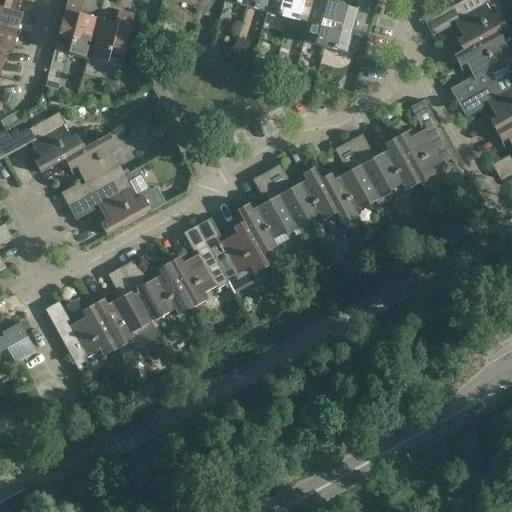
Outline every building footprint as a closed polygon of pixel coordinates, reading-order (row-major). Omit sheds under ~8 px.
[(0,0),(0,29),(16,34),(21,14),(16,13),(19,0),(0,0)] [(87,59),(97,20),(79,15),(83,3),(72,0),(67,0),(55,45),(69,48),(67,54),(87,59)] [(224,0),(224,3),(246,9),(247,0),(224,0)] [(247,0),(246,9),(267,14),(270,0),(247,0)] [(270,0),(267,14),(288,20),(292,0),(270,0)] [(309,24),(314,0),(292,0),(288,20),(307,25),(309,24)] [(314,0),(309,24),(307,25),(302,43),(324,49),(336,5),(327,3),(327,0),(314,0)] [(356,0),(354,10),(336,5),(324,49),(346,55),(351,35),(360,38),(370,0),(356,0)] [(498,32),(507,27),(499,13),(492,16),(485,4),(488,2),(486,0),(464,0),(424,22),(432,37),(451,27),(449,23),(453,21),(462,38),(456,41),(462,51),(498,32)] [(115,24),(97,20),(87,59),(107,65),(109,59),(122,63),(134,16),(118,11),(115,24)] [(498,32),(462,51),(454,56),(460,67),(466,64),(475,81),(471,83),(468,79),(450,89),(458,104),(511,74),(511,67),(509,62),(506,63),(499,50),(506,47),(499,33),(507,28),(507,27),(498,32)] [(0,74),(6,53),(11,54),(16,34),(0,29),(0,74)] [(225,47),(222,58),(231,60),(235,49),(225,47)] [(266,60),(264,71),(272,73),(275,62),(266,60)] [(286,73),(284,79),(293,81),(294,75),(286,73)] [(490,122),(496,133),(511,124),(511,74),(458,104),(466,118),(484,108),(482,104),(487,102),(496,119),(490,122)] [(44,88),(57,92),(59,85),(46,81),(44,88)] [(406,133),(395,139),(419,183),(435,174),(431,168),(442,162),(443,164),(450,160),(453,165),(458,162),(424,101),(410,109),(420,127),(423,125),(425,130),(409,139),(406,133)] [(0,132),(0,150),(4,159),(32,144),(41,160),(34,163),(40,174),(63,162),(109,136),(108,135),(84,148),(76,135),(70,138),(63,126),(65,125),(59,113),(11,140),(6,129),(0,132)] [(511,124),(496,133),(501,144),(508,141),(511,148),(511,158),(510,156),(492,166),(500,181),(511,174),(511,124)] [(362,135),(348,143),(382,204),(386,201),(383,197),(390,194),(389,191),(401,185),(405,191),(419,183),(395,139),(384,145),(387,151),(371,160),(369,155),(372,153),(362,135)] [(60,193),(68,207),(130,173),(128,170),(123,172),(119,165),(117,166),(110,154),(117,150),(109,136),(63,162),(69,172),(76,168),(84,184),(80,186),(78,183),(60,193)] [(382,204),(348,143),(334,151),(344,169),(348,167),(350,172),(333,181),(330,175),(320,180),(344,225),(359,216),(355,210),(367,203),(368,205),(375,201),(377,206),(382,204)] [(344,225),(320,180),(313,169),(302,176),(305,181),(289,190),(287,186),(290,184),(280,166),(266,174),(299,234),(303,232),(301,227),(308,224),(307,222),(319,216),(322,222),(337,214),(343,225),(344,225)] [(130,173),(68,207),(76,221),(94,211),(92,208),(97,205),(106,222),(100,225),(106,237),(151,213),(135,184),(131,187),(127,180),(132,177),(130,173)] [(237,211),(243,222),(262,255),(276,247),(273,241),(286,234),(286,235),(293,232),(295,236),(299,234),(266,174),(252,182),(262,199),(266,197),(268,202),(252,211),(249,205),(237,211)] [(262,255),(243,222),(233,228),(237,234),(220,243),(218,239),(220,237),(210,219),(197,226),(230,287),(234,285),(232,281),(239,277),(238,274),(249,268),(253,274),(268,266),(262,255)] [(0,245),(11,240),(3,225),(0,226),(0,245)] [(230,287),(197,226),(183,234),(193,252),(196,250),(199,255),(183,264),(179,258),(168,264),(192,308),(207,300),(204,293),(216,287),(217,289),(223,285),(226,290),(230,287)] [(135,261),(121,268),(154,329),(158,327),(156,323),(163,319),(162,317),(174,310),(177,316),(192,308),(168,264),(157,270),(160,276),(144,285),(142,281),(145,279),(135,261)] [(154,329),(121,268),(107,276),(117,294),(121,292),(123,297),(106,306),(103,300),(92,306),(116,350),(132,342),(128,335),(140,329),(141,331),(148,327),(150,331),(154,329)] [(332,269),(319,276),(326,287),(327,289),(339,282),(338,280),(332,269)] [(3,301),(0,302),(0,352),(27,337),(19,323),(2,333),(3,336),(0,337),(0,303),(3,302),(3,301)] [(116,350),(92,306),(81,312),(85,318),(69,327),(66,323),(69,321),(59,303),(45,311),(78,371),(84,368),(81,364),(88,360),(86,358),(98,352),(102,358),(116,350)] [(253,313),(247,316),(252,326),(258,323),(253,313)]
